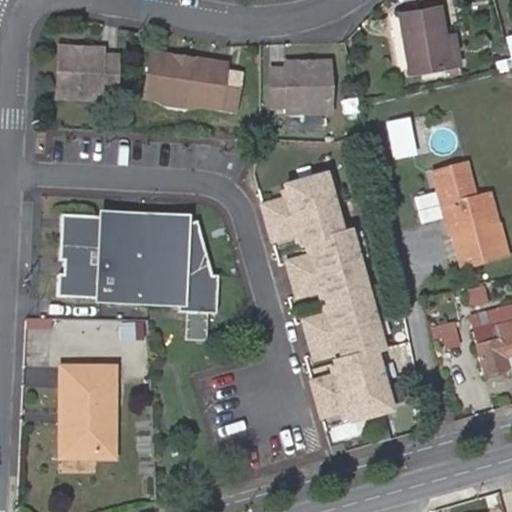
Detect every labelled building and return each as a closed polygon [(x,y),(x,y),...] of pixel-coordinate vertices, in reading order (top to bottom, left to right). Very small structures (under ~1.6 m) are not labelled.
[(450,65),(445,36),(441,7),(400,13),(409,71),(450,65)] [(455,34),(445,36),(450,65),(460,63),(455,34)] [(103,49),(60,47),(58,96),(101,98),(101,91),(103,55),(103,49)] [(173,54),(151,51),(143,94),(154,96),(161,91),(191,96),(196,102),(233,108),(234,101),(219,99),(223,73),(225,63),(191,57),(188,60),(175,58),(173,54)] [(118,56),(103,55),(101,91),(116,92),(118,56)] [(287,108),(287,67),(272,67),(272,108),(287,108)] [(329,67),(287,67),(287,108),(286,117),(329,117),(329,67)] [(234,101),(238,75),(223,73),(219,99),(234,101)] [(407,119),(387,123),(394,158),(414,153),(407,119)] [(466,164),(433,173),(450,234),(455,233),(463,266),(505,256),(488,194),(474,198),(466,164)] [(323,171),(283,182),(286,194),(261,202),(266,219),(332,201),(323,171)] [(340,231),(332,201),(266,219),(271,237),(296,231),(300,242),(308,240),(340,231)] [(62,274),(61,297),(182,303),(181,313),(219,314),(221,276),(215,276),(200,222),(187,225),(187,221),(133,219),(135,227),(122,226),(122,218),(64,215),(62,260),(68,261),(67,274),(62,274)] [(133,219),(122,218),(122,226),(135,227),(133,219)] [(340,231),(308,240),(311,252),(286,259),(291,277),(357,259),(348,228),(340,231)] [(357,259),(291,277),(296,295),(321,288),(325,300),(365,289),(357,259)] [(328,312),(303,319),(308,337),(374,319),(365,289),(325,300),(328,312)] [(506,359),(511,357),(511,305),(496,309),(500,323),(472,331),(485,376),(509,370),(506,359)] [(496,309),(468,317),(472,331),(500,323),(496,309)] [(53,319),(28,318),(27,328),(52,329),(53,319)] [(374,319),(308,337),(313,355),(338,348),(341,360),(374,350),(382,348),(374,319)] [(127,326),(126,339),(138,339),(139,327),(127,326)] [(382,381),(374,350),(341,360),(333,362),(337,374),(312,381),(316,399),(382,381)] [(70,385),(66,451),(118,453),(118,366),(63,364),(62,385),(70,385)] [(382,381),(316,399),(322,417),(347,410),(350,421),(390,409),(382,381)] [(60,451),(66,451),(70,385),(62,385),(60,451)]
